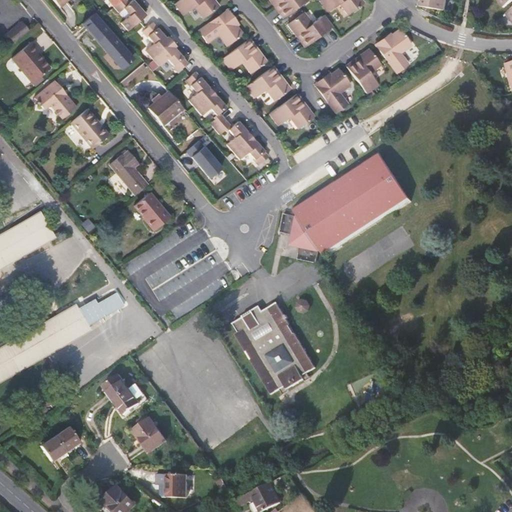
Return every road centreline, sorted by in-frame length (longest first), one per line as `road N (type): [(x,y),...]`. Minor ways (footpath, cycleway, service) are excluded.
road 1 (residential): [(33,0),(221,226)]
road 2 (residential): [(149,0),(274,143),(287,181)]
road 3 (residential): [(393,6),(306,66),(285,55),(240,0)]
road 4 (residential): [(393,6),(437,31),(511,44)]
